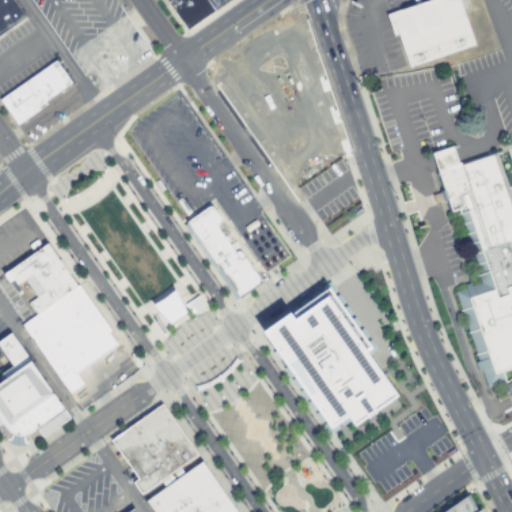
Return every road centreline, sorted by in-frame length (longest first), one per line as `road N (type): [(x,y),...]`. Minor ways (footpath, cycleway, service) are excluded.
road 1 (primary): [(508,511),(412,311),(326,42)]
road 2 (residential): [(363,511),(89,125)]
road 3 (residential): [(0,491),(386,226)]
road 4 (residential): [(23,172),(262,511)]
road 5 (secondary): [(0,187),(266,0)]
road 6 (residential): [(324,264),(181,60)]
